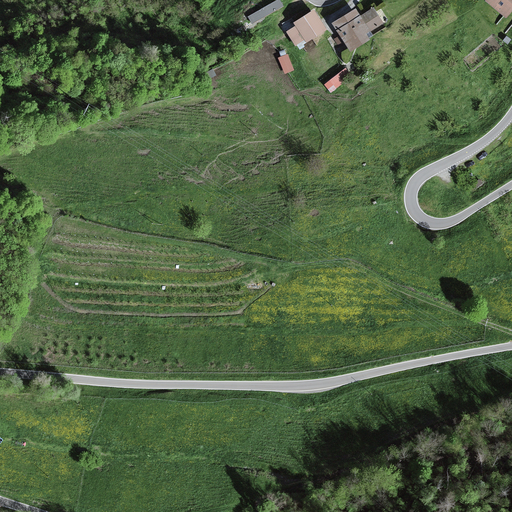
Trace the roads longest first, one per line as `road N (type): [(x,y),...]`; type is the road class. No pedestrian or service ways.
road 1 (unclassified): [(511,345),(315,384),(125,383),(0,372)]
road 2 (unclassified): [(511,113),(484,141),(425,172),(411,193),(415,211),(438,223),(511,185)]
